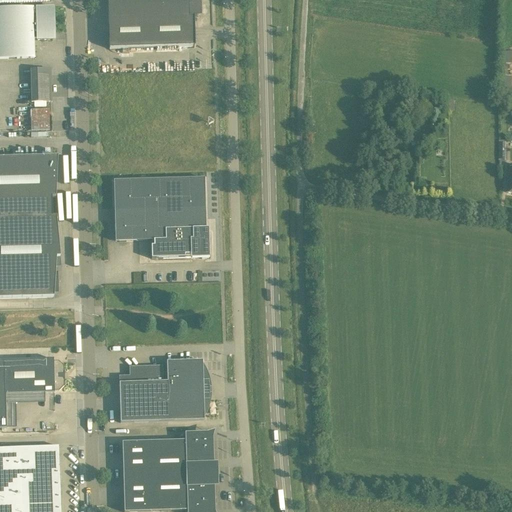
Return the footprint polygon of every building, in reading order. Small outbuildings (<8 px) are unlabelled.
[(107,0),(109,50),(194,47),(194,48),(195,48),(194,18),(196,18),(196,5),(199,5),(199,0),(107,0)] [(0,59),(34,59),(33,41),(54,40),(53,8),(0,9),(0,59)] [(31,103),(51,102),(50,70),(30,71),(31,103)] [(511,104),(511,88),(500,88),(499,104),(511,104)] [(433,100),(425,99),(424,108),(432,109),(433,100)] [(32,131),(51,130),(50,109),(31,109),(32,131)] [(499,161),(508,161),(508,141),(499,141),(499,161)] [(0,158),(0,299),(54,298),(54,295),(58,295),(57,274),(55,274),(56,265),(61,265),(56,217),(52,217),(52,198),(56,198),(57,157),(0,158)] [(204,179),(113,182),(114,208),(114,212),(115,235),(118,235),(118,243),(138,242),(153,242),(153,247),(149,247),(151,260),(184,259),(184,257),(194,256),(194,257),(196,257),(197,259),(209,259),(208,229),(205,229),(204,179)] [(53,362),(53,360),(3,361),(0,361),(0,428),(5,428),(4,395),(54,394),(54,392),(59,392),(64,387),(63,366),(58,362),(53,362)] [(120,423),(204,421),(204,419),(207,411),(210,403),(211,395),(211,387),(209,379),(206,371),(202,364),(202,361),(166,362),(166,366),(129,368),(129,384),(119,384),(120,423)] [(213,511),(214,510),(212,439),(207,434),(185,435),(186,441),(122,443),(123,511),(160,511),(188,511),(187,511),(213,511)] [(0,511),(60,511),(59,447),(0,449),(0,511)]
